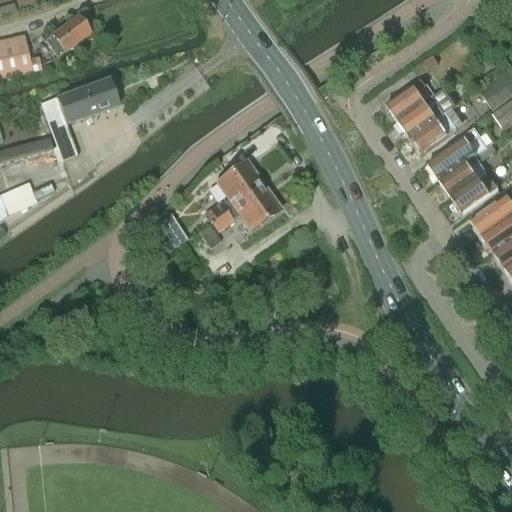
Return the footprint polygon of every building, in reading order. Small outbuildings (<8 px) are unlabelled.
[(56,59),(89,35),(77,18),(44,43),(56,59)] [(24,39),(0,44),(0,82),(42,72),(39,59),(29,61),(24,39)] [(432,58),(413,71),(419,79),(438,66),(432,58)] [(490,109),(511,93),(511,79),(506,71),(477,91),(490,109)] [(118,107),(109,81),(56,100),(66,126),(118,107)] [(385,108),(396,124),(424,105),(417,95),(425,89),(421,83),(385,108)] [(408,141),(444,116),(432,99),(424,105),(396,124),(408,141)] [(77,158),(66,126),(56,100),(41,106),(53,139),(62,164),(77,158)] [(506,136),(511,131),(511,102),(510,100),(490,114),(506,136)] [(445,118),(444,116),(408,141),(420,158),(456,132),(455,130),(460,126),(451,113),(445,118)] [(427,167),(439,184),(466,164),(474,158),(486,149),(474,132),(427,167)] [(49,140),(0,153),(0,166),(52,152),(49,140)] [(486,149),(474,158),(479,165),(496,153),(491,147),(487,150),(486,149)] [(439,184),(451,200),(478,180),(471,171),(479,165),(474,158),(466,164),(439,184)] [(204,217),(210,226),(263,189),(246,164),(216,185),(228,202),(222,207),(221,206),(204,217)] [(478,180),(451,200),(463,217),(498,191),(494,184),(486,190),(478,180)] [(280,213),(263,189),(210,226),(217,235),(233,223),(232,222),(239,217),(251,233),(280,213)] [(4,202),(0,204),(0,211),(5,219),(10,216),(35,205),(29,191),(4,202)] [(511,203),(511,194),(506,199),(506,198),(496,206),(470,224),(475,230),(473,232),(479,241),(507,221),(500,212),(511,205),(510,204),(511,203)] [(170,217),(152,229),(168,254),(186,242),(170,217)] [(493,256),(511,241),(511,219),(507,222),(507,221),(479,241),(486,251),(488,249),(493,256)] [(199,236),(210,251),(221,244),(210,228),(199,236)] [(495,263),(502,273),(511,265),(511,241),(493,256),(497,262),(495,263)] [(476,243),(467,250),(470,256),(480,248),(476,243)] [(511,265),(502,273),(509,283),(511,281),(511,282),(511,265)]
